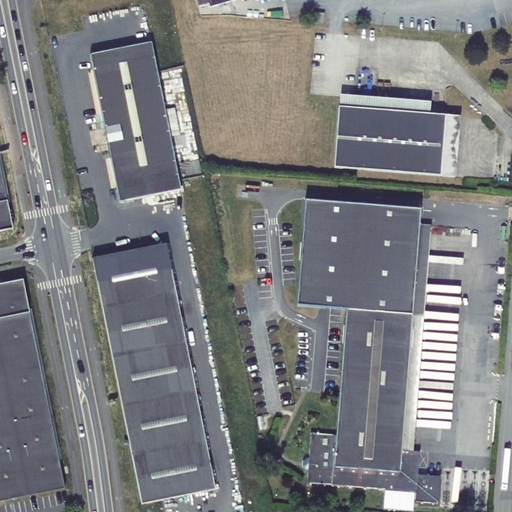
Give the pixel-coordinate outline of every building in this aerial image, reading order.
[(197,0),(199,7),(209,4),(211,9),(240,0),(197,0)] [(310,9),(310,18),(327,19),(327,10),(310,9)] [(156,42),(94,55),(124,202),(186,190),(175,137),(185,135),(180,108),(170,110),(156,42)] [(346,93),(344,107),(435,114),(436,100),(346,93)] [(435,114),(344,107),(340,167),(460,176),(465,117),(435,114)] [(0,233),(11,231),(0,160),(0,233)] [(310,199),(303,281),(419,291),(426,209),(310,199)] [(169,247),(95,262),(144,508),(218,493),(169,247)] [(23,277),(13,279),(26,289),(23,277)] [(0,498),(65,486),(26,289),(13,279),(0,281),(0,498)] [(421,500),(443,502),(446,476),(423,474),(424,451),(414,450),(406,449),(417,314),(419,291),(303,281),(301,304),(351,308),(341,434),(316,432),(312,482),(421,491),(421,500)] [(425,314),(417,314),(406,449),(414,450),(425,314)]
